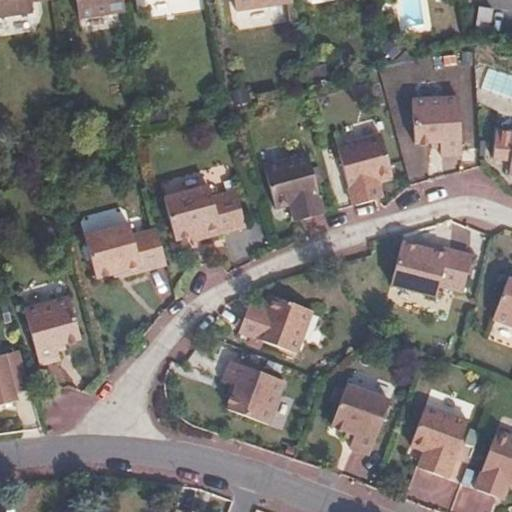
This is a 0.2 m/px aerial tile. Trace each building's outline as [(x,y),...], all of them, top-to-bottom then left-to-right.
[(0,0),(0,14),(32,10),(30,0),(0,0)] [(125,10),(123,0),(76,0),(79,16),(125,10)] [(293,1),(292,0),(234,0),(236,9),(293,1)] [(477,31),(490,33),(494,8),(481,6),(477,31)] [(511,101),(511,76),(487,68),(479,90),(511,101)] [(460,95),(412,99),(416,142),(441,141),(442,154),(464,153),(460,95)] [(338,145),(354,204),(375,198),(370,181),(393,174),(382,132),(338,145)] [(304,219),(325,212),(309,153),(264,165),(276,206),(299,200),(304,219)] [(236,189),(212,196),(209,185),(163,197),(175,239),(205,231),(207,236),(245,225),(236,189)] [(126,274),(165,262),(160,243),(152,215),(82,235),(94,277),(125,269),(126,274)] [(437,296),(440,284),(464,289),(473,254),(434,244),(433,248),(402,242),(391,283),(437,296)] [(511,278),(509,277),(493,318),(511,324),(511,278)] [(80,337),(69,295),(24,308),(38,363),(59,358),(56,344),(80,337)] [(272,295),(263,317),(245,311),(238,330),(296,352),(312,310),(272,295)] [(18,349),(0,353),(0,403),(17,399),(15,391),(29,387),(18,349)] [(285,380),(231,360),(224,380),(236,386),(227,408),(268,424),(285,380)] [(391,400),(346,383),(331,424),(354,433),(349,446),(370,454),(391,400)] [(433,452),(427,470),(448,478),(469,420),(426,403),(411,444),(433,452)] [(475,489),(495,496),(502,478),(511,481),(511,435),(498,430),(475,489)]
